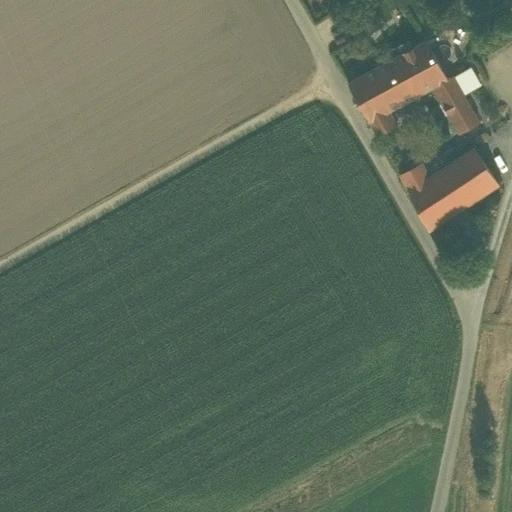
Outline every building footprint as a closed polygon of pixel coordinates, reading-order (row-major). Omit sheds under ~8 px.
[(427,39),(396,56),(417,95),(432,87),(448,78),(427,39)] [(390,110),(417,95),(396,56),(350,82),(371,121),(378,134),(397,124),(390,110)] [(455,74),(466,94),(482,85),(471,65),(455,74)] [(448,78),(476,129),(483,125),(466,94),(455,74),(448,78)] [(459,135),(464,135),(476,129),(448,78),(432,87),(459,135)] [(475,147),(430,177),(409,191),(430,229),(499,184),(475,147)] [(401,176),(409,191),(430,177),(421,163),(401,176)]
